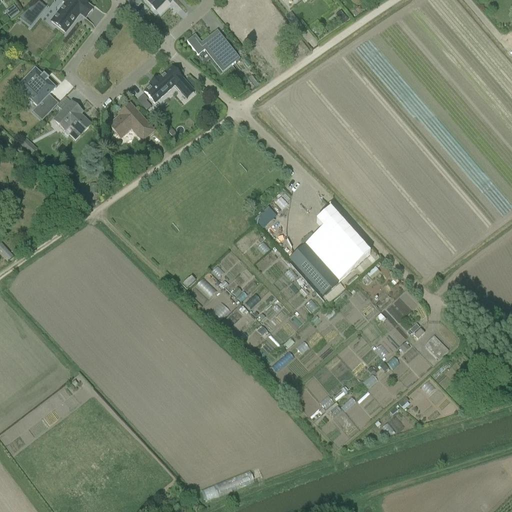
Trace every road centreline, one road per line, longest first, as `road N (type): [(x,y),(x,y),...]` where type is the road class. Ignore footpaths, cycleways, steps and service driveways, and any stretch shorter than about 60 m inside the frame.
road 1 (unclassified): [(511,334),(423,295),(235,109)]
road 2 (track): [(0,280),(239,112)]
road 3 (residential): [(119,3),(69,77),(96,102),(107,102),(162,48)]
road 4 (residential): [(235,109),(398,0)]
road 5 (unclassified): [(348,459),(511,405)]
road 6 (track): [(0,132),(93,214)]
